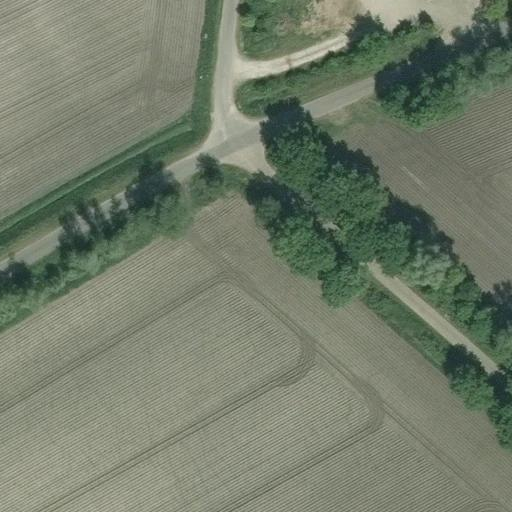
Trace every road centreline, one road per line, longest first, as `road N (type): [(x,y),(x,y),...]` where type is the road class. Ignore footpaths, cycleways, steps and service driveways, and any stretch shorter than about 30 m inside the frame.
road 1 (residential): [(230,143),(511,392)]
road 2 (residential): [(230,143),(511,26)]
road 3 (residential): [(0,279),(230,143)]
road 4 (residential): [(233,0),(230,143)]
